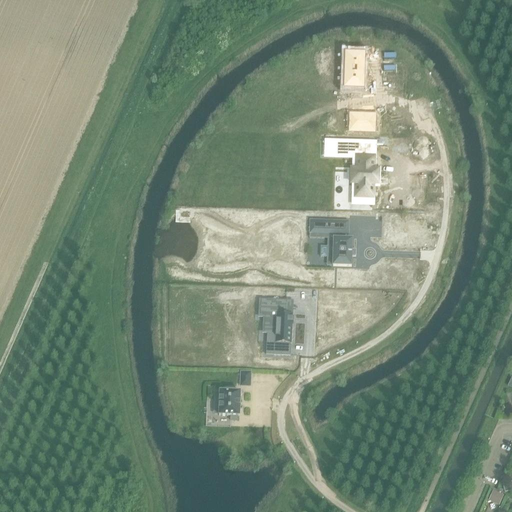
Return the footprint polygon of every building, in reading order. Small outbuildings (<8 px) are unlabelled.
[(364,55),(346,55),(346,68),(345,68),(345,75),(346,75),(345,88),(363,89),(363,75),(364,75),(364,69),(364,55)] [(350,117),(350,132),(375,133),(375,115),(362,115),(362,117),(350,117)] [(336,143),(336,157),(354,157),(354,170),(352,170),(352,184),(356,184),(356,197),(373,198),(373,185),(378,185),(378,171),(374,171),(374,158),(372,158),(372,144),(336,143)] [(310,221),(310,235),(334,235),(333,250),(327,250),(327,247),(321,247),(321,258),(327,258),(327,255),(333,256),(333,267),(352,267),(352,239),(346,239),(346,235),(349,235),(349,222),(310,221)] [(261,301),(260,316),(265,317),(264,332),(275,333),(274,355),(290,356),(290,344),(292,344),(293,314),(284,314),(285,302),(286,302),(286,301),(260,300),(260,301),(261,301)] [(251,373),(241,373),(240,387),(251,387),(251,373)] [(240,401),(240,393),(220,392),(220,393),(215,393),(215,402),(219,402),(219,416),(231,417),(231,422),(237,422),(237,417),(240,417),(240,409),(240,401)] [(493,491),(491,496),(502,500),(504,496),(493,491)]
